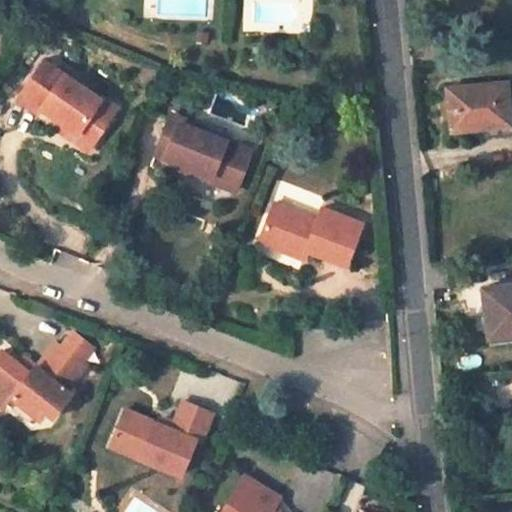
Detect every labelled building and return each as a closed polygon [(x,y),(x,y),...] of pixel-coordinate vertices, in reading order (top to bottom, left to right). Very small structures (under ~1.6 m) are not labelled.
[(42,60),(16,97),(36,111),(40,107),(60,121),(92,143),(117,108),(100,97),(99,99),(42,60)] [(511,110),(507,111),(505,78),(447,84),(450,127),(483,124),(484,134),(511,131),(511,110)] [(155,153),(164,157),(181,117),(172,114),(155,153)] [(193,173),(235,189),(249,149),(200,130),(201,125),(181,117),(164,157),(179,162),(195,168),(193,173)] [(60,121),(56,128),(88,150),(92,143),(60,121)] [(179,162),(177,167),(193,173),(195,168),(179,162)] [(316,218),(273,201),(262,231),(277,236),(274,246),(295,254),(299,246),(307,250),(344,267),(361,224),(321,206),(316,218)] [(262,231),(258,240),(274,246),(277,236),(262,231)] [(299,246),(295,254),(304,258),(307,250),(299,246)] [(511,284),(481,288),(486,331),(511,328),(511,284)] [(72,331),(61,345),(82,362),(93,348),(72,331)] [(54,412),(69,394),(64,390),(85,364),(82,362),(61,345),(56,341),(35,367),(33,365),(28,373),(17,364),(1,350),(0,351),(0,402),(3,405),(6,401),(12,395),(37,415),(40,417),(43,413),(48,408),(54,412)] [(23,357),(17,364),(28,373),(33,365),(23,357)] [(12,395),(6,401),(32,422),(37,415),(12,395)] [(123,410),(112,436),(141,448),(137,457),(179,474),(194,439),(199,441),(211,412),(181,400),(172,422),(170,428),(158,423),(123,410)] [(48,408),(43,413),(50,418),(54,412),(48,408)] [(170,428),(172,422),(161,418),(158,423),(170,428)] [(141,448),(112,436),(109,445),(137,457),(141,448)] [(279,497),(244,475),(218,511),(276,511),(275,503),(279,497)]
